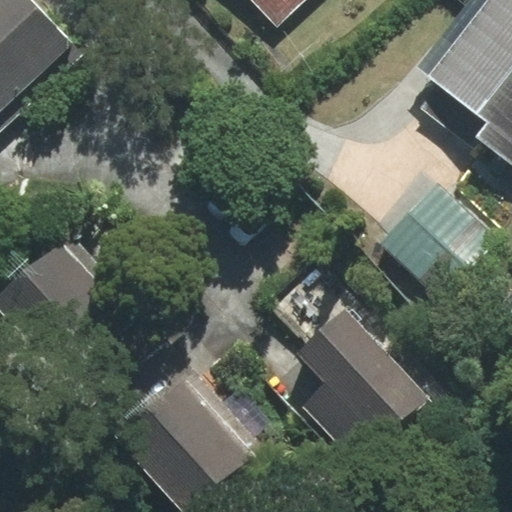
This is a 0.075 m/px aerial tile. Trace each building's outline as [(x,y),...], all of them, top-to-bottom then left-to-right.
[(27,0),(0,0),(0,131),(80,55),(27,0)] [(255,0),(277,22),(300,0),(255,0)] [(511,0),(471,0),(419,67),(441,84),(422,108),(511,177),(511,0)] [(438,186),(384,245),(453,307),(507,249),(438,186)] [(71,232),(0,294),(0,309),(80,399),(158,330),(71,232)] [(344,311),(299,352),(328,384),(304,407),(356,463),(425,399),(344,311)] [(180,381),(117,435),(183,511),(186,511),(248,459),(180,381)]
